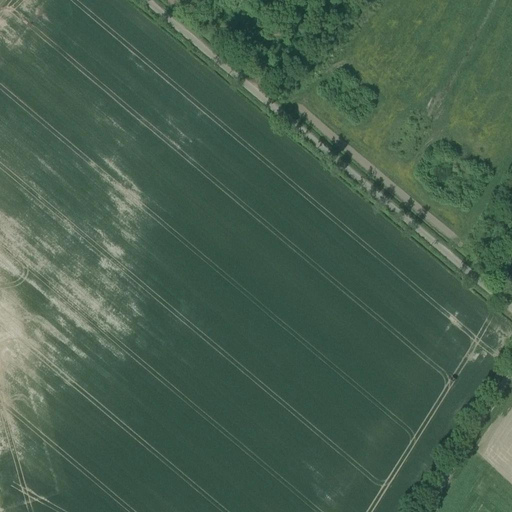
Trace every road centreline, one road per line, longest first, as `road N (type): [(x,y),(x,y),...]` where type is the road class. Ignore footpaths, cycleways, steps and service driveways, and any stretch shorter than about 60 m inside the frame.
road 1 (unclassified): [(511,313),(145,0)]
road 2 (unclassified): [(424,511),(511,374)]
